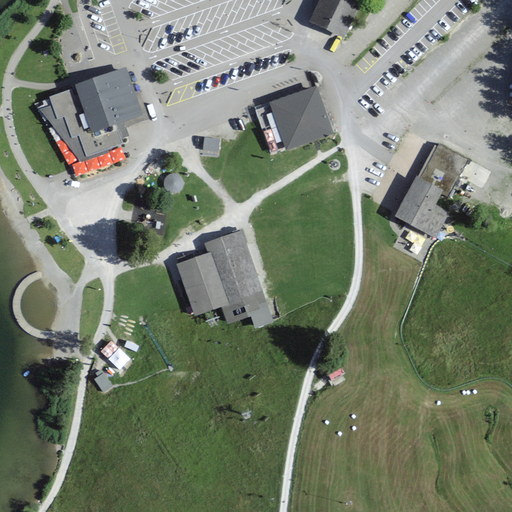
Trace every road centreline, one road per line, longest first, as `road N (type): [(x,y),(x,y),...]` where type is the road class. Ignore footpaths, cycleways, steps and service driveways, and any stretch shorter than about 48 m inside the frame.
road 1 (track): [(354,134),(354,292),(318,347),(281,511)]
road 2 (track): [(40,511),(63,473),(85,366),(105,322),(107,278)]
road 3 (track): [(408,96),(511,171)]
road 4 (track): [(234,212),(160,117)]
